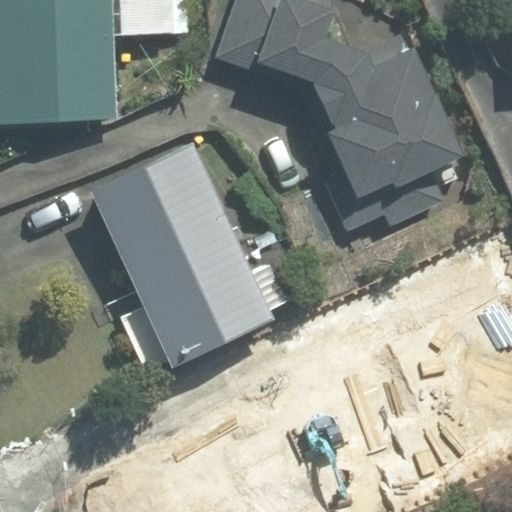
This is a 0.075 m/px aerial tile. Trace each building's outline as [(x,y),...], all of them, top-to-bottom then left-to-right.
[(0,0),(0,126),(106,125),(105,38),(167,37),(166,0),(0,0)] [(304,78),(306,93),(277,107),(329,214),(340,238),(376,221),(364,197),(457,152),(406,45),(321,41),(323,0),(227,0),(224,68),(304,78)] [(511,0),(502,0),(505,75),(511,74),(511,0)] [(185,147),(85,190),(164,372),(264,328),(185,147)] [(308,367),(296,357),(227,444),(311,511),(358,511),(447,402),(346,321),(308,367)]
